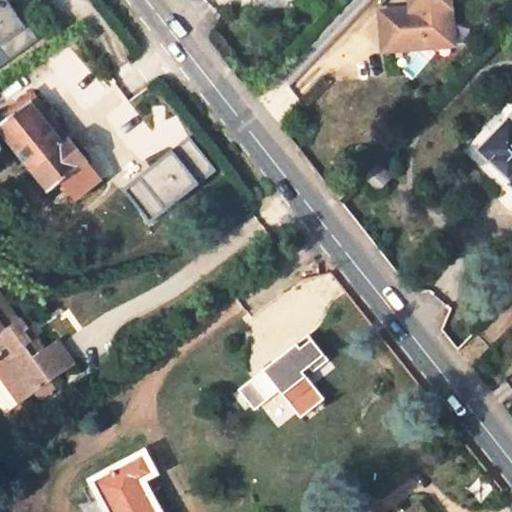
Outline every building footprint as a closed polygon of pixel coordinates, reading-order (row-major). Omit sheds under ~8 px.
[(0,0),(0,54),(4,61),(35,41),(7,0),(0,0)] [(413,0),(413,11),(392,11),(382,19),(383,49),(423,48),(423,31),(454,30),(453,0),(413,0)] [(454,30),(423,31),(423,48),(454,48),(454,30)] [(100,181),(31,91),(0,114),(0,127),(50,193),(63,184),(75,200),(100,181)] [(511,185),(510,188),(511,189),(511,125),(484,154),(511,180),(511,185)] [(150,221),(214,170),(188,137),(123,188),(150,221)] [(74,364),(54,338),(42,348),(19,317),(16,319),(0,298),(0,346),(3,344),(11,354),(0,361),(0,380),(8,391),(21,382),(32,396),(74,364)] [(235,389),(251,409),(276,390),(297,418),(321,399),(300,372),(306,366),(310,372),(325,360),(306,334),(235,389)] [(8,391),(18,406),(32,396),(21,382),(8,391)] [(156,475),(144,453),(90,482),(105,511),(159,511),(144,482),(156,475)]
